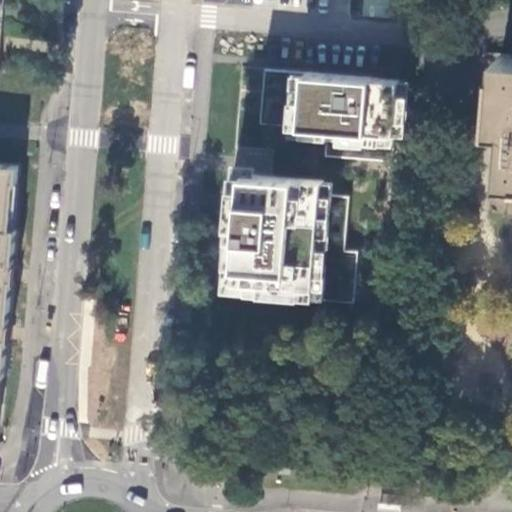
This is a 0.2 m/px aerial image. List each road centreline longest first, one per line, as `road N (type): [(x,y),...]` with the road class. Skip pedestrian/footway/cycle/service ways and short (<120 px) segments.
road 1 (residential): [(174,18),(130,466),(136,485)]
road 2 (tertiary): [(87,135),(59,473)]
road 3 (tertiary): [(98,0),(87,135)]
